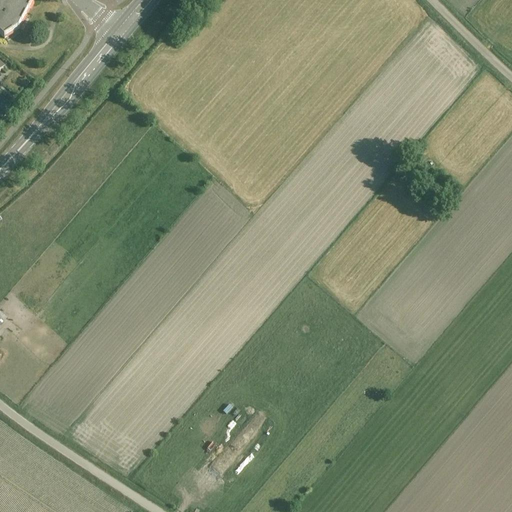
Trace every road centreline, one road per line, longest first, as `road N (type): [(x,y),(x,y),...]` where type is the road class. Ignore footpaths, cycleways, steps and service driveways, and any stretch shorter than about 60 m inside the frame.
road 1 (unclassified): [(157,511),(0,405)]
road 2 (secondary): [(31,135),(123,38)]
road 3 (secondary): [(113,30),(31,135)]
